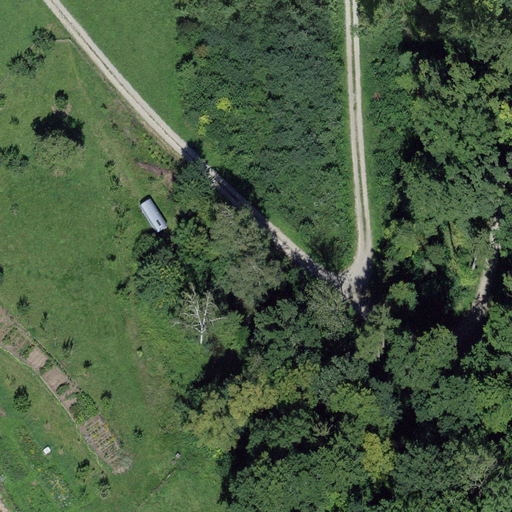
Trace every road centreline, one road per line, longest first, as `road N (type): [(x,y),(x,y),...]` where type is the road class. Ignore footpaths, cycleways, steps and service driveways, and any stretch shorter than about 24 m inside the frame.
road 1 (track): [(364,309),(286,248),(152,118),(50,0)]
road 2 (track): [(353,0),(364,309)]
road 3 (track): [(511,178),(477,326),(430,348),(364,309)]
